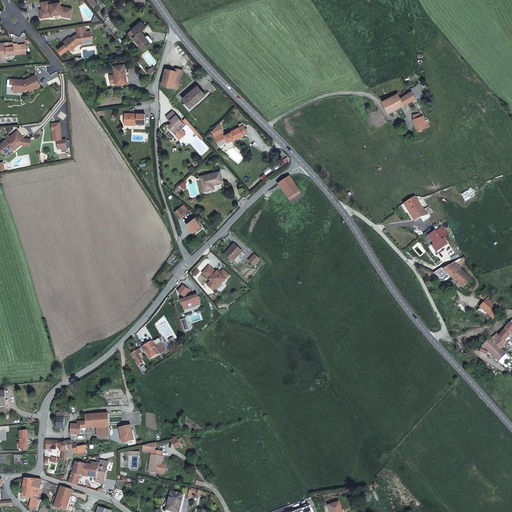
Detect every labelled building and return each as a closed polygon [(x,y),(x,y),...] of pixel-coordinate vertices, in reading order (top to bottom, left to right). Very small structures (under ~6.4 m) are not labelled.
[(52,15),(62,15),(61,17),(71,18),(72,9),(62,8),(61,4),(51,4),(51,8),(41,9),(41,7),(34,8),(35,16),(38,16),(39,14),(41,14),(41,16),(41,18),(52,17),(52,15)] [(136,35),(133,38),(143,50),(151,44),(141,32),(146,27),(141,22),(131,30),(136,35)] [(69,49),(71,51),(79,44),(92,42),(92,38),(93,36),(91,34),(90,30),(85,31),(84,26),(76,27),(77,34),(74,35),(75,38),(73,39),(71,38),(65,43),(66,44),(58,50),(62,55),(69,49)] [(13,43),(9,43),(0,44),(1,58),(7,58),(7,55),(27,53),(26,44),(18,45),(18,43),(14,44),(13,43)] [(124,74),(126,74),(125,64),(113,66),(116,85),(125,83),(124,74)] [(175,71),(166,69),(162,84),(172,87),(172,86),(178,88),(183,70),(176,68),(175,71)] [(24,91),(29,89),(30,91),(41,86),(36,75),(25,80),(25,81),(22,81),(21,80),(14,79),(14,84),(13,90),(24,91)] [(183,105),(190,113),(207,98),(197,86),(183,99),(186,103),(183,105)] [(415,90),(419,98),(424,95),(420,87),(415,90)] [(418,103),(420,101),(419,98),(415,90),(409,93),(408,90),(400,95),(399,93),(384,101),(390,113),(397,109),(399,112),(403,110),(402,107),(416,99),(418,103)] [(172,127),(171,129),(176,135),(182,129),(180,126),(183,123),(173,111),(166,117),(170,121),(171,121),(173,123),(170,125),(172,127)] [(424,122),(427,120),(425,114),(422,115),(421,111),(413,113),(419,131),(426,128),(424,122)] [(130,115),(130,113),(125,113),(124,123),(145,124),(145,114),(132,114),(132,115),(130,115)] [(68,150),(66,140),(62,141),(60,123),(54,124),(55,132),(53,132),(54,142),(58,141),(59,149),(62,149),(63,151),(68,150)] [(234,139),(234,140),(243,136),(239,128),(231,132),(227,134),(226,135),(225,133),(220,123),(212,131),(218,144),(227,140),(228,141),(234,139)] [(9,136),(5,138),(7,141),(0,146),(0,148),(5,155),(12,150),(19,145),(20,146),(23,144),(22,142),(21,140),(23,138),(19,133),(17,135),(16,134),(11,138),(9,136)] [(32,140),(24,139),(23,138),(21,140),(22,142),(23,144),(24,146),(31,147),(32,140)] [(206,181),(202,181),(204,191),(211,189),(210,185),(214,184),(224,182),(221,172),(205,176),(206,181)] [(300,192),(290,176),(278,184),(289,200),(300,192)] [(416,219),(427,214),(419,199),(417,195),(407,202),(411,210),(416,219)] [(181,215),(182,217),(189,212),(184,205),(175,212),(179,217),(181,215)] [(196,217),(187,225),(193,233),(201,226),(198,223),(200,222),(196,217)] [(436,243),(442,238),(435,229),(429,234),(436,243)] [(242,252),(234,244),(225,254),(233,262),(242,252)] [(459,263),(467,257),(465,255),(446,265),(445,265),(435,270),(437,272),(439,273),(443,272),(445,274),(450,271),(454,274),(462,267),(459,263)] [(216,272),(209,266),(202,273),(211,281),(207,285),(212,290),(216,285),(217,286),(221,282),(222,283),(225,279),(225,278),(228,275),(223,270),(220,274),(217,271),(216,272)] [(459,279),(465,285),(473,278),(467,271),(466,272),(462,267),(454,274),(459,279)] [(216,285),(212,290),(214,291),(222,283),(221,282),(217,286),(216,285)] [(183,286),(178,292),(184,297),(189,290),(183,286)] [(483,294),(488,300),(491,297),(486,292),(483,294)] [(197,294),(181,300),(182,303),(183,302),(185,309),(197,305),(196,302),(201,301),(199,296),(198,297),(197,294)] [(489,319),(495,314),(499,311),(502,314),(507,309),(494,295),(491,297),(488,300),(477,309),(488,320),(489,319)] [(185,318),(180,320),(184,331),(189,329),(185,318)] [(511,320),(501,332),(500,331),(493,337),(492,336),(488,339),(484,343),(503,361),(510,353),(501,345),(511,333),(511,320)] [(142,347),(150,359),(158,354),(159,354),(159,355),(166,351),(160,343),(154,346),(152,342),(142,347)] [(140,349),(131,354),(138,366),(143,363),(138,355),(141,353),(140,349)] [(85,420),(86,428),(97,427),(109,427),(141,424),(140,412),(108,414),(108,413),(85,415),(85,420)] [(71,424),(70,436),(75,436),(75,435),(81,434),(81,430),(86,430),(86,428),(85,420),(78,421),(77,424),(71,424)] [(123,442),(134,440),(131,426),(120,428),(123,442)] [(109,427),(97,427),(97,436),(110,435),(109,427)] [(63,441),(52,440),(47,440),(47,441),(45,441),(44,444),(47,445),(46,449),(56,449),(57,446),(60,446),(60,451),(63,451),(63,453),(62,453),(61,459),(68,460),(69,450),(67,450),(66,442),(63,443),(63,441)] [(77,448),(77,446),(77,443),(72,444),(71,441),(70,441),(66,441),(66,442),(67,450),(69,450),(77,448)] [(151,452),(148,472),(150,472),(156,473),(162,474),(164,472),(165,467),(163,465),(161,464),(163,452),(155,451),(156,443),(143,446),(142,451),(151,452)] [(87,455),(86,448),(88,447),(88,444),(77,446),(77,448),(78,451),(78,456),(87,455)] [(81,475),(97,477),(99,466),(100,462),(92,461),(92,465),(85,464),(83,463),(81,475)] [(76,462),(73,473),(80,475),(81,475),(83,463),(76,462)] [(104,484),(107,467),(99,466),(97,477),(96,481),(104,484)] [(76,485),(80,475),(73,473),(72,472),(68,482),(76,485)] [(29,497),(28,499),(30,500),(31,498),(32,498),(32,502),(28,502),(27,505),(30,506),(29,508),(33,509),(34,507),(35,507),(35,508),(37,509),(42,500),(39,499),(40,495),(37,494),(38,488),(32,487),(33,478),(26,478),(22,496),(29,497)] [(40,495),(42,489),(40,489),(41,485),(42,479),(33,478),(32,487),(38,488),(37,494),(40,495)] [(71,496),(73,490),(61,486),(59,491),(57,491),(55,496),(57,497),(56,500),(54,499),(52,506),(70,511),(75,511),(76,508),(68,505),(69,501),(77,504),(78,498),(71,496)] [(179,511),(184,494),(171,491),(166,510),(175,511),(179,511)] [(342,511),(339,502),(328,505),(330,511),(342,511)]
